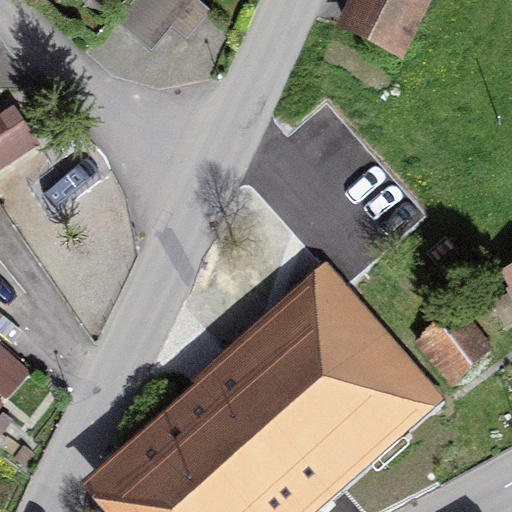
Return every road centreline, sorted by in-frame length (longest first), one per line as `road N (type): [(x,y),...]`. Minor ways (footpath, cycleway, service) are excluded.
road 1 (tertiary): [(52,511),(214,168)]
road 2 (residential): [(214,168),(102,110),(0,12)]
road 3 (tertiary): [(214,168),(289,0)]
